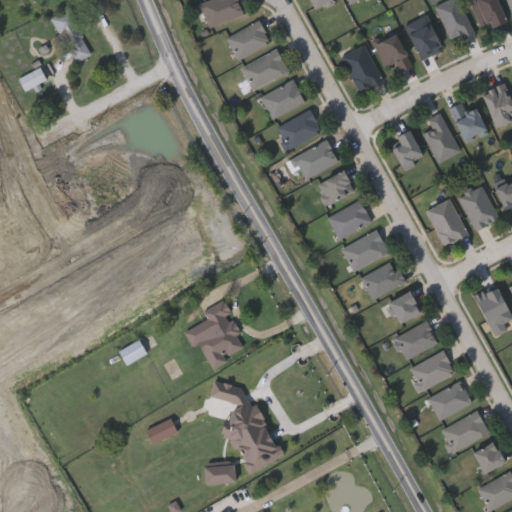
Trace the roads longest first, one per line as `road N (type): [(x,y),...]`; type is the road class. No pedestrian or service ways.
road 1 (tertiary): [(147,0),(203,126),(424,511)]
road 2 (residential): [(511,417),(279,0)]
road 3 (residential): [(0,300),(170,204)]
road 4 (residential): [(354,134),(469,67),(511,52)]
road 5 (residential): [(75,260),(31,191),(0,111)]
